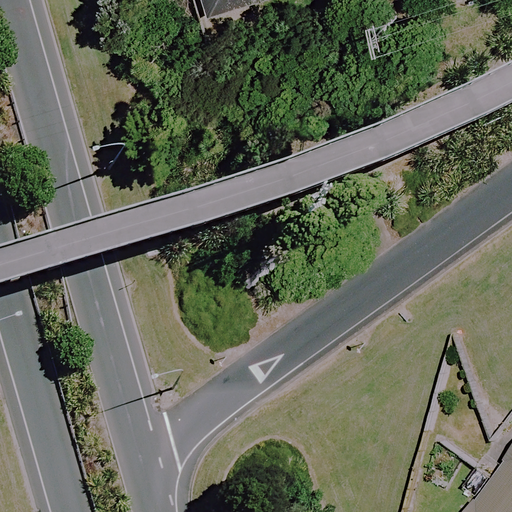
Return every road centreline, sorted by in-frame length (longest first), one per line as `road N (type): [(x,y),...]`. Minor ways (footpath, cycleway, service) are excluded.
road 1 (secondary): [(10,0),(152,491)]
road 2 (secondary): [(511,190),(196,417),(174,440),(152,491)]
road 3 (secondary): [(70,511),(0,270)]
